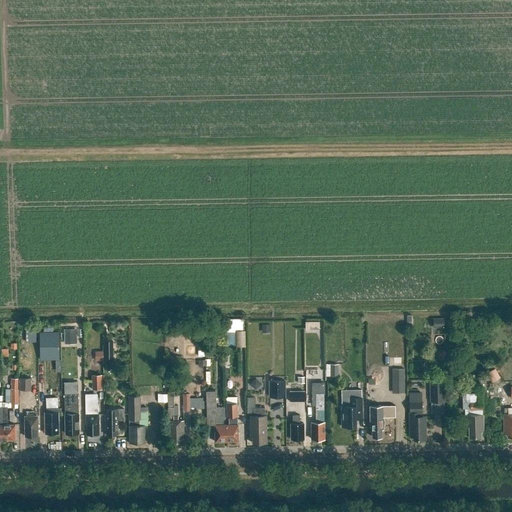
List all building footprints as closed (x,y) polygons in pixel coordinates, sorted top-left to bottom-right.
[(244,318),(225,318),(225,331),(244,331),(244,318)] [(321,321),(308,321),(308,329),(321,329),(321,321)] [(65,343),(78,343),(77,328),(65,328),(65,343)] [(39,332),(40,360),(59,360),(59,332),(39,332)] [(113,343),(105,343),(105,352),(113,352),(113,343)] [(404,369),(392,369),(392,383),(405,383),(404,369)] [(102,389),(102,374),(92,374),(92,389),(102,389)] [(10,404),(18,404),(18,390),(18,378),(11,379),(11,389),(10,389),(10,404)] [(32,378),(20,378),(20,390),(32,390),(32,378)] [(251,378),(251,387),(261,387),(261,378),(251,378)] [(269,381),(269,397),(285,397),(285,381),(269,381)] [(444,381),(430,381),(430,402),(445,402),(444,381)] [(304,391),(289,391),(289,401),(304,401),(304,391)] [(174,392),(168,392),(169,435),(171,435),(172,442),(181,442),(181,439),(184,439),(183,420),(178,420),(178,406),(174,406),(174,392)] [(310,425),(310,429),(311,429),(311,439),(324,439),(324,409),(324,399),(324,393),(316,393),(316,410),(316,422),(311,422),(311,425),(310,425)] [(413,440),(426,440),(425,416),(418,416),(418,413),(422,413),(422,393),(409,393),(409,412),(409,436),(413,436),(413,440)] [(65,413),(66,434),(78,433),(78,413),(78,394),(65,394),(65,413)] [(86,434),(99,434),(99,414),(97,414),(97,394),(86,394),(86,414),(86,434)] [(482,394),(462,394),(462,409),(467,409),(467,427),(469,427),(469,437),(480,437),(480,429),(483,429),(482,402),(482,394)] [(2,396),(2,440),(15,440),(15,424),(6,425),(6,422),(8,422),(7,402),(3,402),(3,407),(2,407),(2,396)] [(138,425),(138,420),(140,420),(140,396),(128,396),(129,426),(129,443),(145,443),(145,425),(138,425)] [(192,408),(204,408),(204,397),(191,397),(192,408)] [(226,425),(227,441),(238,441),(238,425),(237,425),(236,397),(227,397),(227,418),(229,418),(229,425),(226,425)] [(350,406),(341,406),(342,427),(356,426),(356,418),(362,418),(362,398),(350,398),(350,406)] [(370,406),(370,417),(370,426),(372,426),(372,437),(374,437),(375,438),(378,438),(379,437),(381,437),(381,426),(383,426),(383,424),(384,423),(384,420),(383,419),(383,417),(395,417),(395,405),(370,406)] [(46,413),(45,413),(45,433),(58,433),(58,413),(60,413),(60,406),(54,406),(54,408),(46,408),(46,413)] [(216,407),(216,416),(215,416),(215,425),(215,442),(227,441),(226,425),(224,425),(224,420),(225,420),(225,407),(216,407)] [(511,407),(508,408),(508,414),(503,414),(504,435),(507,435),(507,438),(511,437),(511,407)] [(251,416),(250,416),(251,436),(253,436),(253,443),(266,443),(266,416),(263,416),(263,408),(251,408),(251,416)] [(118,425),(119,425),(119,420),(124,420),(124,409),(106,409),(106,435),(118,435),(118,425)] [(25,436),(38,436),(38,416),(34,416),(34,412),(26,412),(26,416),(25,416),(25,436)] [(297,439),(304,439),(304,423),(300,423),(299,415),(293,415),(293,423),(291,423),(291,439),(293,439),(293,440),(297,440),(297,439)]
